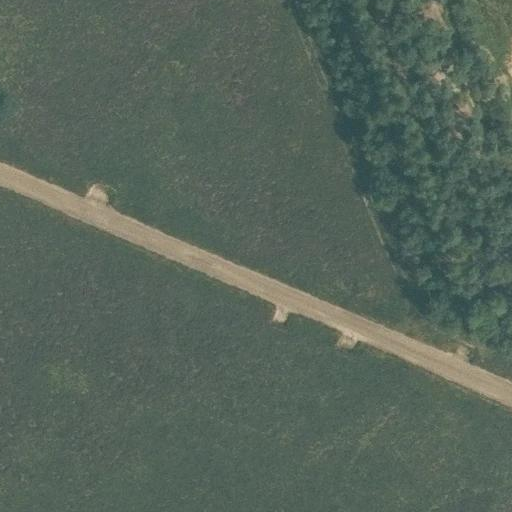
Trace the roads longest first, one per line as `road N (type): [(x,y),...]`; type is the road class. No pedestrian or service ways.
road 1 (track): [(0,173),(511,396)]
road 2 (track): [(290,0),(423,358)]
